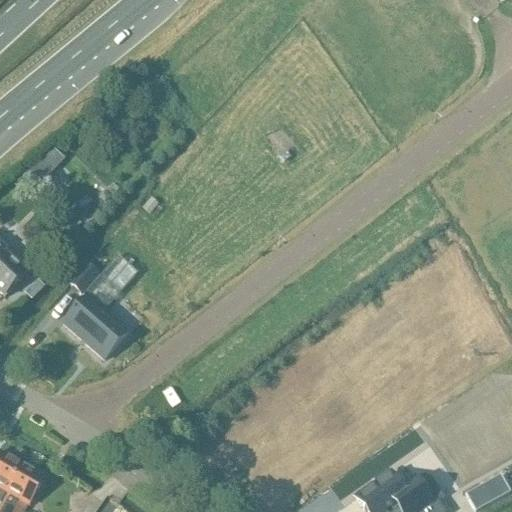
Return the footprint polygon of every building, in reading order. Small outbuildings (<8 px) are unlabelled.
[(91,209),(83,201),(93,192),(87,185),(77,194),(83,200),(65,216),(73,226),(91,209)] [(28,274),(7,254),(2,259),(0,257),(0,299),(2,301),(28,274)] [(85,270),(69,288),(79,298),(96,279),(85,270)] [(85,300),(62,327),(103,364),(127,337),(85,300)] [(19,468),(0,456),(0,493),(4,496),(19,468)] [(42,481),(19,468),(4,496),(7,498),(0,510),(0,511),(22,511),(24,508),(26,509),(42,481)] [(442,511),(436,503),(428,508),(412,485),(399,494),(388,478),(355,501),(362,511),(390,511),(395,509),(396,511),(442,511)] [(471,511),(479,511),(509,496),(499,479),(464,498),(471,511)]
